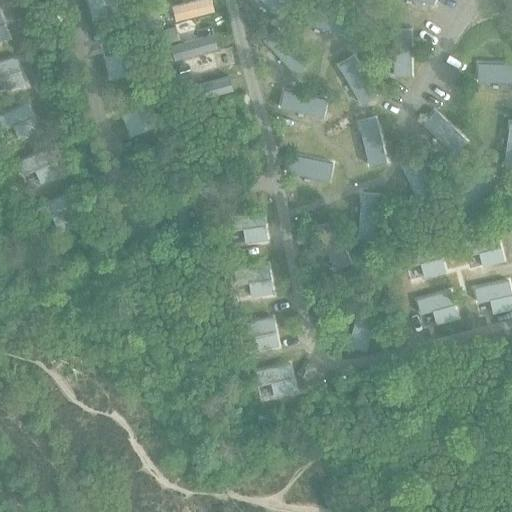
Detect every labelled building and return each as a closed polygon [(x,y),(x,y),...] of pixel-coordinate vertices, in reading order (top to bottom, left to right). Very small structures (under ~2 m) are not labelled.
[(87,0),(93,20),(121,12),(118,0),(87,0)] [(176,20),(216,10),(213,0),(189,0),(172,4),(176,20)] [(259,0),(273,12),(284,0),(259,0)] [(304,6),(300,24),(342,34),(346,16),(304,6)] [(0,13),(0,40),(9,37),(0,13)] [(164,28),(172,59),(210,49),(206,35),(181,41),(177,25),(164,28)] [(266,43),(295,75),(309,63),(281,30),(266,43)] [(394,31),(393,77),(412,77),(413,31),(394,31)] [(118,53),(104,57),(110,79),(138,72),(129,38),(115,42),(118,53)] [(15,56),(0,61),(0,81),(3,91),(25,84),(15,56)] [(355,57),(339,67),(361,105),(377,96),(355,57)] [(511,64),(477,65),(477,82),(511,82),(511,64)] [(281,92),(278,109),(322,117),(326,100),(281,92)] [(136,110),(122,115),(130,136),(158,126),(145,93),(131,98),(136,110)] [(28,103),(0,114),(0,127),(1,130),(12,126),(18,139),(39,130),(28,103)] [(436,110),(421,125),(454,156),(468,140),(436,110)] [(376,120),(358,124),(368,166),(386,162),(376,120)] [(511,120),(507,120),(500,167),(511,168),(511,120)] [(49,147),(17,162),(23,175),(34,170),(40,184),(61,174),(49,147)] [(289,155),(285,172),(329,182),(333,165),(289,155)] [(417,159),(401,165),(419,208),(434,202),(417,159)] [(476,217),(495,176),(477,168),(459,210),(476,217)] [(361,193),(357,239),(375,240),(380,194),(361,193)] [(67,195),(35,208),(41,222),(52,217),(58,231),(78,222),(67,195)] [(263,211),(229,216),(231,231),(242,229),(244,243),(267,240),(263,211)] [(317,230),(333,271),(350,264),(334,223),(317,230)] [(497,233),(463,241),(467,256),(478,253),(482,267),(504,261),(497,233)] [(438,243),(404,252),(408,266),(420,263),(423,278),(446,272),(438,243)] [(268,264),(234,270),(236,285),(248,283),(251,297),(273,293),(268,264)] [(511,297),(508,280),(474,288),(477,302),(489,300),(492,314),(511,309),(511,297)] [(450,290),(416,299),(420,314),(432,311),(436,325),(458,318),(450,290)] [(359,304),(347,348),(364,352),(376,308),(359,304)] [(273,317),(238,324),(241,339),(253,336),(256,350),(279,346),(273,317)] [(289,363),(255,371),(259,385),(270,383),(273,397),(296,392),(289,363)]
